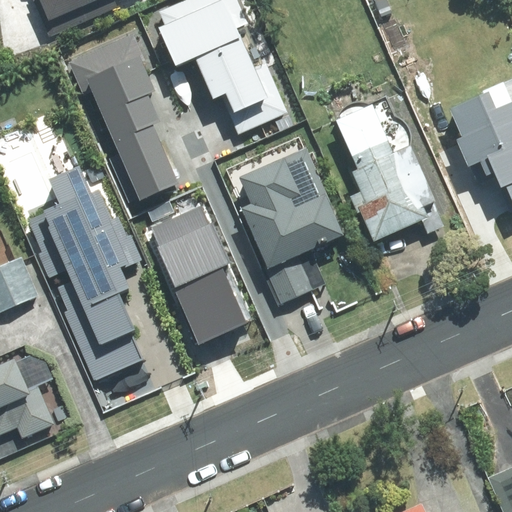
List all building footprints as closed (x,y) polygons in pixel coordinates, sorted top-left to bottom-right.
[(44,0),(52,19),(96,0),(44,0)] [(161,29),(177,65),(199,56),(217,98),(224,95),(241,134),(287,113),(262,57),(256,63),(240,28),(250,24),(239,0),(186,0),(161,11),(168,26),(161,29)] [(70,56),(134,208),(180,188),(153,124),(160,121),(150,97),(157,94),(131,31),(70,56)] [(347,116),(340,119),(361,168),(355,171),(364,191),(353,196),(360,212),(364,211),(377,241),(423,220),(429,233),(446,226),(436,202),(439,201),(410,137),(413,136),(405,117),(399,120),(389,98),(366,108),(363,101),(345,109),(347,116)] [(511,182),(511,166),(485,105),(436,127),(469,201),(511,182)] [(347,234),(308,147),(243,176),(255,204),(244,208),(286,301),(327,283),(312,249),(347,234)] [(92,155),(49,174),(61,202),(39,211),(84,311),(71,316),(98,378),(150,355),(123,295),(149,283),(92,155)] [(151,227),(198,340),(247,320),(225,267),(230,265),(205,204),(151,227)] [(0,311),(39,295),(22,257),(0,266),(0,311)] [(0,433),(18,425),(24,438),(59,423),(42,385),(33,389),(19,357),(0,365),(0,433)] [(511,511),(511,469),(491,478),(505,511),(511,511)] [(427,511),(423,503),(403,511),(427,511)]
